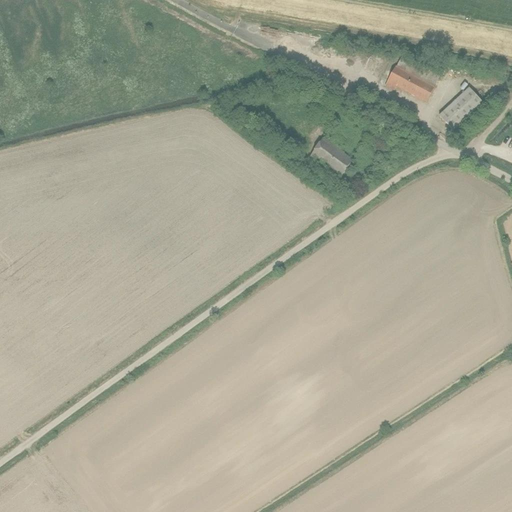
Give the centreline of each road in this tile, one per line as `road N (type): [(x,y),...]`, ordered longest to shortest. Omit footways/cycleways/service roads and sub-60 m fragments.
road 1 (track): [(450,145),(377,183),(0,454)]
road 2 (residential): [(464,151),(229,24)]
